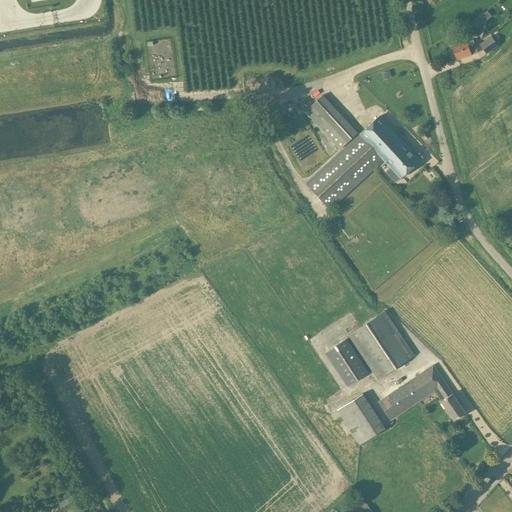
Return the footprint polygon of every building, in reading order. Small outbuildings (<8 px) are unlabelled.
[(486,20),(482,15),(477,18),(482,23),(486,20)] [(487,54),(492,50),(498,45),(491,35),(480,44),(487,54)] [(453,47),(458,59),(478,52),(473,40),(453,47)] [(332,105),(314,122),(340,149),(357,133),(332,105)] [(331,210),(385,160),(391,167),(386,171),(396,182),(401,177),(422,158),(422,156),(418,151),(416,151),(414,153),(380,116),(361,133),(360,133),(306,183),(331,210)] [(379,379),(414,356),(385,310),(349,334),(379,379)] [(348,386),(368,372),(346,339),(326,353),(348,386)] [(391,419),(434,390),(455,420),(465,413),(452,393),(450,395),(442,385),(445,383),(433,365),(380,402),(391,419)] [(359,445),(386,428),(363,393),(337,410),(359,445)] [(372,511),(368,506),(368,505),(363,498),(353,505),(358,511),(372,511)]
